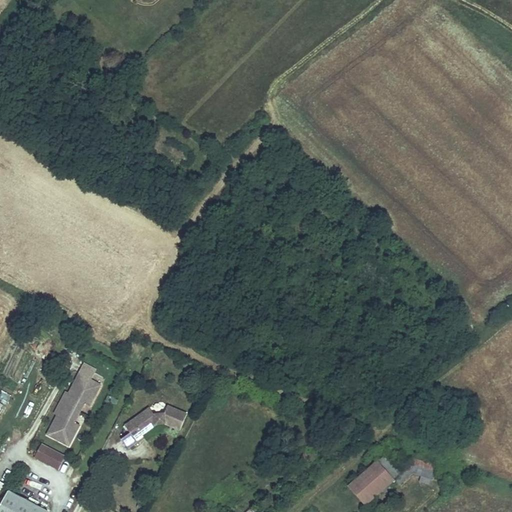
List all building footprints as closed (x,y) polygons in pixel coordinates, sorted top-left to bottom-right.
[(90,381),(91,379),(81,373),(71,393),(71,394),(87,402),(92,405),(101,387),(90,381)] [(102,384),(91,379),(90,381),(101,387),(102,384)] [(0,399),(6,402),(9,395),(2,391),(0,395),(0,399)] [(71,393),(68,392),(63,402),(82,412),(87,402),(71,394),(71,393)] [(82,412),(63,402),(58,412),(61,413),(77,421),(82,412)] [(153,404),(130,422),(142,439),(149,434),(147,431),(161,420),(161,418),(168,417),(168,420),(184,426),(190,411),(171,402),(168,410),(158,411),(153,404)] [(171,402),(153,404),(158,411),(168,410),(171,402)] [(60,439),(62,436),(73,442),(82,424),(77,421),(61,413),(50,434),(60,439)] [(73,442),(62,436),(60,439),(71,445),(73,442)] [(40,443),(33,458),(58,470),(65,455),(40,443)] [(350,489),(368,508),(396,481),(379,462),(350,489)] [(42,511),(10,495),(1,511),(42,511)]
